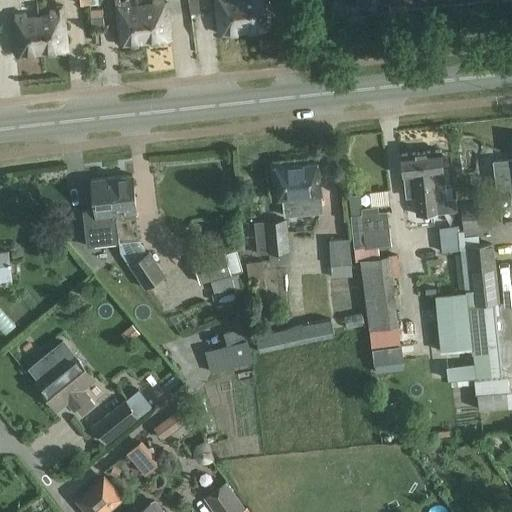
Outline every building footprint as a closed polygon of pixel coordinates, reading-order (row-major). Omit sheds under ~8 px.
[(146,41),(142,5),(129,6),(129,0),(118,1),(118,7),(116,7),(120,44),(146,41)] [(142,5),(146,41),(171,39),(168,2),(163,3),(162,0),(151,0),(152,4),(142,5)] [(245,31),(242,0),(216,0),(220,33),(245,31)] [(242,0),(245,31),(271,28),(268,0),(242,0)] [(38,16),(42,52),(68,50),(63,4),(54,5),(55,8),(48,9),(49,15),(38,16)] [(90,9),(91,26),(104,25),(102,8),(90,9)] [(42,52),(38,16),(13,19),(17,55),(42,52)] [(198,71),(217,70),(215,22),(196,23),(198,71)] [(511,144),(511,157),(492,160),(496,190),(511,187),(511,142),(511,144)] [(441,150),(401,154),(404,176),(405,190),(407,190),(408,197),(415,196),(417,215),(438,213),(438,212),(437,200),(446,199),(443,172),(441,150)] [(277,201),(282,200),(284,216),(323,212),(321,196),(322,196),(318,162),(273,167),(277,201)] [(133,174),(106,177),(108,191),(114,191),(119,236),(119,242),(120,251),(145,288),(166,275),(150,250),(147,252),(139,239),(141,239),(138,211),(137,211),(133,174)] [(119,242),(119,236),(114,191),(108,191),(106,177),(92,179),(95,210),(83,211),(87,245),(119,242)] [(364,248),(391,245),(387,211),(379,212),(379,207),(362,208),(362,203),(349,204),(354,249),(364,248)] [(493,234),(490,205),(461,208),(464,237),(493,234)] [(257,255),(290,251),(286,218),(254,222),(257,255)] [(441,252),(460,250),(458,231),(458,225),(439,227),(441,252)] [(331,277),(352,276),(350,239),(330,240),(331,277)] [(465,245),(472,304),(495,303),(500,302),(497,274),(493,242),(479,244),(465,245)] [(0,251),(0,285),(13,284),(9,250),(0,251)] [(231,274),(225,252),(193,261),(199,283),(210,281),(213,292),(233,287),(234,292),(243,289),(238,273),(242,272),(237,254),(228,257),(232,274),(231,274)] [(379,256),(360,259),(360,260),(369,330),(374,371),(402,369),(398,344),(391,276),(389,255),(379,256)] [(248,278),(264,276),(262,260),(246,262),(248,278)] [(287,274),(285,263),(267,266),(269,277),(287,274)] [(472,349),(467,305),(467,299),(466,292),(464,292),(435,294),(440,353),(445,352),(472,349)] [(259,352),(335,335),(331,318),(255,335),(259,352)] [(121,333),(128,342),(139,333),(132,324),(121,333)] [(243,327),(227,331),(230,344),(207,350),(212,372),(251,362),(243,327)] [(63,339),(27,368),(40,382),(37,384),(58,409),(68,401),(74,408),(75,408),(83,401),(89,396),(83,388),(95,379),(74,354),(75,353),(63,339)] [(122,401),(91,425),(105,444),(140,417),(139,416),(125,398),(122,401)] [(196,415),(187,403),(154,427),(162,439),(196,415)] [(484,408),(491,426),(502,421),(494,404),(484,408)] [(160,460),(141,438),(125,451),(144,473),(160,460)] [(210,462),(215,459),(207,440),(196,444),(193,448),(192,453),(194,458),(199,463),(205,464),(210,462)] [(107,511),(124,498),(104,475),(76,500),(86,511),(107,511)] [(226,481),(203,498),(214,511),(239,511),(245,508),(226,481)] [(164,511),(158,501),(154,501),(150,504),(138,511),(164,511)]
